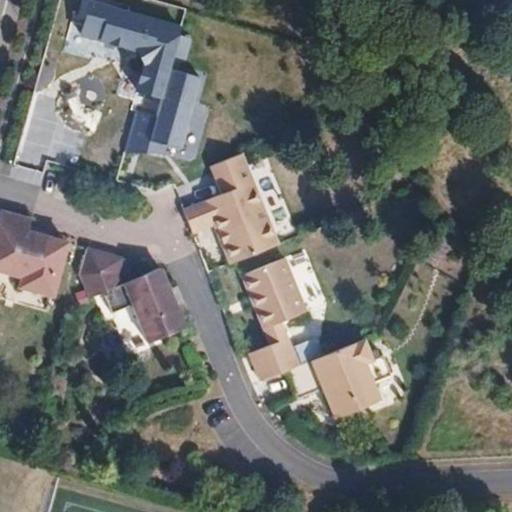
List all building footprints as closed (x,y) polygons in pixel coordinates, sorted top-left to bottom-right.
[(181,27),(90,0),(79,37),(139,54),(143,66),(136,93),(162,100),(158,114),(137,108),(125,154),(168,166),(171,154),(184,158),(206,76),(173,68),(175,59),(185,61),(191,39),(181,27)] [(219,243),(227,264),(274,245),(238,155),(207,167),(217,194),(179,211),(189,234),(211,225),(215,234),(218,232),(222,242),(219,243)] [(15,285),(50,296),(65,243),(26,232),(29,220),(0,211),(0,270),(17,275),(15,285)] [(82,248),(75,276),(84,299),(101,292),(109,311),(129,302),(145,340),(180,326),(157,268),(138,276),(132,262),(82,248)] [(282,260),(240,277),(248,298),(251,297),(255,307),(252,309),(268,347),(284,340),(278,323),(303,313),(282,260)] [(112,311),(126,349),(141,344),(127,306),(112,311)] [(381,356),(371,360),(362,340),(283,372),(294,400),(323,389),(328,402),(325,403),(331,419),(377,401),(370,384),(389,376),(381,356)]
